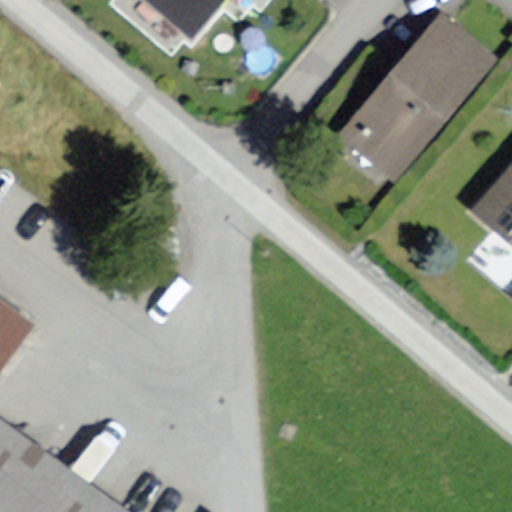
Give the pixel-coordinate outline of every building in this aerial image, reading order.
[(149,0),(193,36),(222,0),(149,0)] [(337,135),(393,185),(500,65),(445,15),(337,135)] [(511,169),(471,222),(511,254),(511,169)] [(0,370),(30,331),(0,309),(0,370)] [(0,511),(100,511),(0,437),(0,511)]
